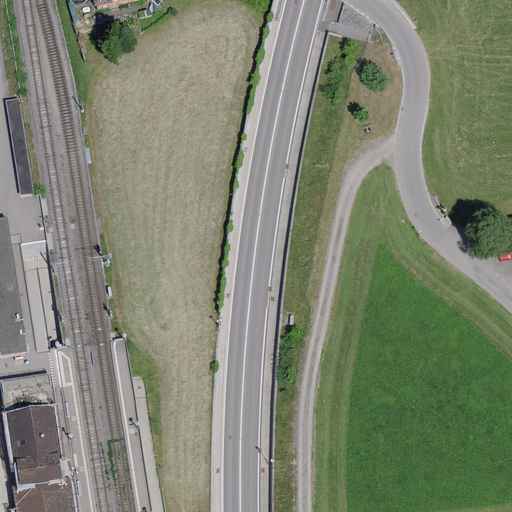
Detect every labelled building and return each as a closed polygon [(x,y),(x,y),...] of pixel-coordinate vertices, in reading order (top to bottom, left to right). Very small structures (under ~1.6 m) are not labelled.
[(93,0),(96,14),(157,4),(155,0),(93,0)] [(8,103),(22,196),(34,195),(21,102),(8,103)] [(8,221),(0,221),(0,359),(2,359),(27,355),(26,347),(22,318),(16,279),(13,254),(8,221)] [(3,386),(9,424),(46,418),(53,462),(56,483),(63,482),(67,481),(51,379),(3,386)] [(53,462),(46,418),(9,424),(14,456),(15,467),(19,489),(23,488),(52,483),(56,483),(53,462)] [(19,489),(13,489),(16,511),(74,511),(70,481),(67,481),(63,482),(56,483),(52,483),(23,488),(19,489)]
